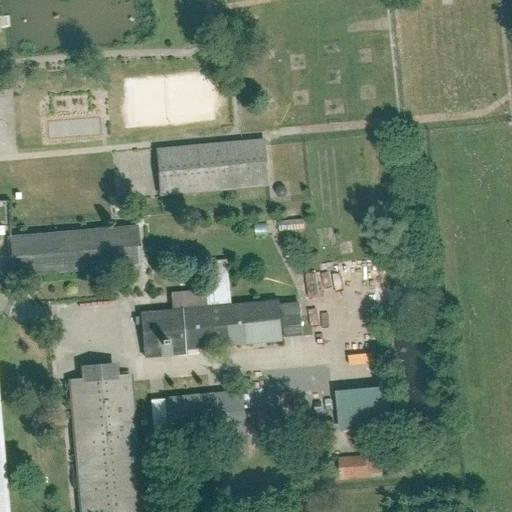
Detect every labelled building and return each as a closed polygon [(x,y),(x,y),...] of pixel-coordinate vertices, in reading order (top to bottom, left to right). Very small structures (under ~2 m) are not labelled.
[(265,140),(153,150),(157,197),(269,187),(265,140)] [(135,227),(7,236),(9,277),(140,266),(135,227)] [(137,309),(142,357),(282,349),(282,339),(302,339),(300,303),(230,308),(227,262),(202,263),(204,289),(173,293),(174,307),(137,309)] [(382,345),(355,349),(357,360),(383,356),(382,345)] [(73,511),(144,511),(133,376),(119,377),(118,364),(79,367),(80,380),(65,382),(73,511)] [(387,387),(336,390),(337,433),(390,430),(387,387)] [(244,392),(150,399),(152,442),(248,434),(244,392)] [(335,460),(336,481),(386,477),(385,457),(335,460)]
